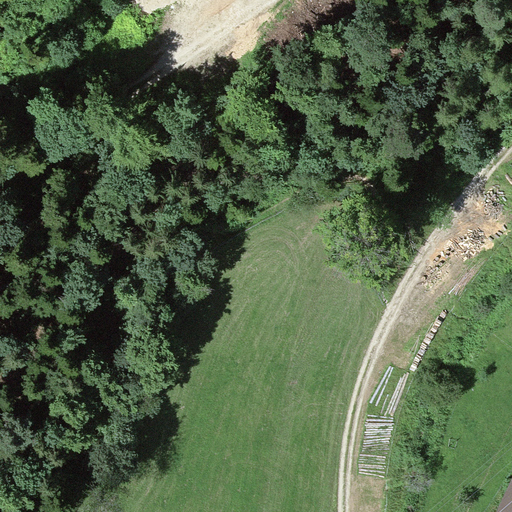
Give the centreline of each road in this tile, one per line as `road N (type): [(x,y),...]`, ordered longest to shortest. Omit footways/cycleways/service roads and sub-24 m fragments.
road 1 (track): [(0,173),(156,79),(266,0)]
road 2 (track): [(345,511),(354,405),(405,278)]
road 3 (track): [(0,79),(196,46)]
road 4 (track): [(405,278),(511,164)]
